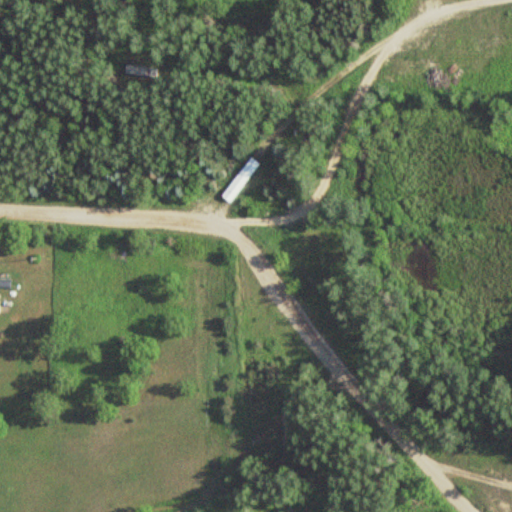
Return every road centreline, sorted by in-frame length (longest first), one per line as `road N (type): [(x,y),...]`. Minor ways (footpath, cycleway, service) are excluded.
road 1 (track): [(213,224),(289,117),(407,21),(511,0)]
road 2 (residential): [(223,225),(0,216)]
